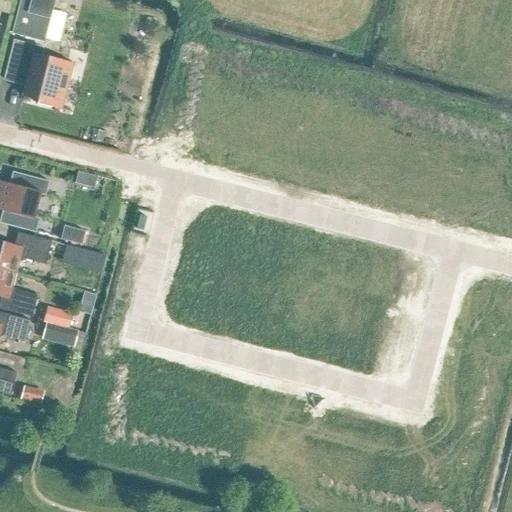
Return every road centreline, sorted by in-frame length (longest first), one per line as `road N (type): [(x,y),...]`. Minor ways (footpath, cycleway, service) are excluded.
road 1 (residential): [(452,249),(413,403),(136,332),(175,179)]
road 2 (residential): [(175,179),(452,249)]
road 3 (residential): [(0,134),(175,179)]
